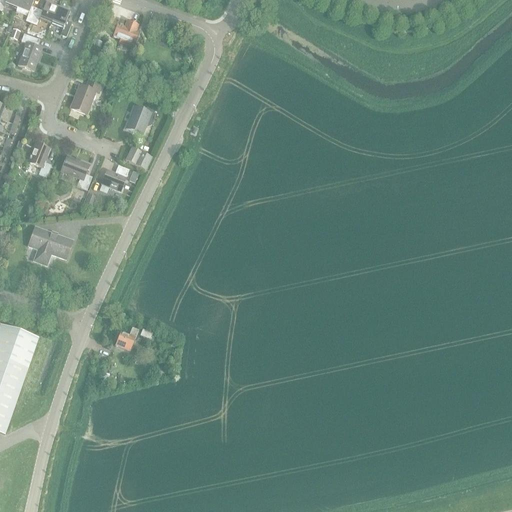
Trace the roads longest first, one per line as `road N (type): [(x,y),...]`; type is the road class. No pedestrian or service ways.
road 1 (residential): [(86,323),(213,53),(215,33)]
road 2 (residential): [(29,511),(51,415),(86,323)]
